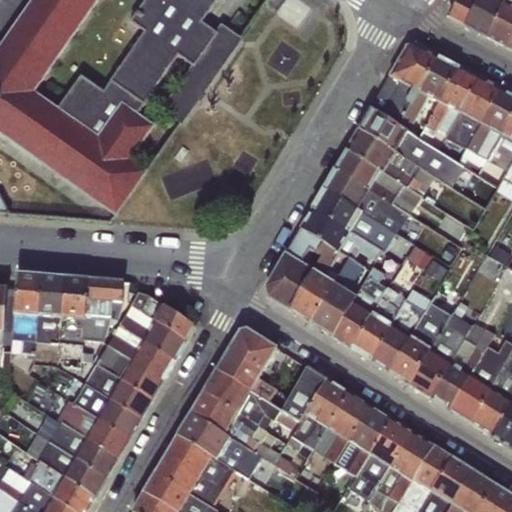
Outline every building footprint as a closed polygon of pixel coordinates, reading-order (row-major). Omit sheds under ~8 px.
[(0,137),(115,219),(147,174),(132,162),(155,128),(138,116),(178,58),(192,67),(161,111),(182,126),(242,41),(221,27),(215,34),(202,25),(218,0),(146,0),(132,23),(145,33),(104,93),(82,78),(59,109),(36,95),(101,0),(34,0),(4,44),(0,41),(0,137)] [(310,9),(297,0),(285,0),(276,14),(296,28),(310,9)] [(456,0),(447,20),(464,28),(478,0),(456,0)] [(503,5),(493,0),(478,0),(464,28),(486,39),(503,5)] [(511,9),(511,0),(505,0),(503,5),(511,9)] [(511,39),(511,9),(503,5),(486,39),(506,49),(511,39)] [(413,92),(433,55),(414,45),(407,47),(389,80),(413,92)] [(459,69),(433,55),(413,92),(438,105),(459,69)] [(480,80),(459,69),(438,105),(460,116),(480,80)] [(413,92),(389,80),(372,111),(395,125),(413,92)] [(501,91),(480,80),(460,116),(481,127),(501,91)] [(511,119),(511,96),(501,91),(481,127),(502,138),(511,119)] [(419,116),(429,122),(438,105),(413,92),(395,125),(407,133),(410,134),(419,116)] [(435,134),(446,140),(460,116),(438,105),(429,122),(422,134),(433,139),(435,134)] [(407,133),(395,125),(372,111),(359,132),(395,155),(407,133)] [(481,127),(460,116),(446,140),(467,151),(481,127)] [(511,119),(502,138),(511,142),(511,119)] [(467,151),(487,162),(502,138),(481,127),(467,151)] [(395,155),(359,132),(347,153),(381,174),(383,176),(395,155)] [(395,155),(432,179),(486,211),(496,193),(498,190),(479,178),(469,172),(410,134),(407,133),(395,155)] [(508,173),(511,165),(511,142),(502,138),(487,162),(508,173)] [(487,162),(467,151),(463,158),(473,165),(469,172),(479,178),(487,162)] [(381,174),(347,153),(336,172),(370,193),(381,174)] [(383,176),(421,199),(432,179),(395,155),(383,176)] [(508,173),(487,162),(479,178),(498,190),(508,173)] [(511,165),(508,173),(498,190),(496,193),(511,202),(511,165)] [(370,193),(336,172),(324,191),(359,213),(370,193)] [(383,176),(381,174),(370,193),(407,216),(411,218),(421,199),(383,176)] [(324,191),(313,210),(348,233),(359,213),(324,191)] [(359,213),(396,236),(407,216),(370,193),(359,213)] [(0,215),(10,216),(0,196),(0,215)] [(313,210),(300,231),(328,249),(336,254),(336,252),(348,233),(313,210)] [(348,233),(382,255),(384,256),(396,236),(359,213),(348,233)] [(300,231),(286,255),(300,264),(309,250),(322,258),(328,249),(300,231)] [(336,252),(350,260),(355,252),(376,264),(382,255),(348,233),(336,252)] [(448,245),(439,259),(450,266),(459,252),(448,245)] [(426,254),(415,248),(407,263),(418,269),(426,254)] [(322,258),(314,273),(335,286),(350,260),(336,252),(336,254),(328,249),(322,258)] [(314,273),(322,258),(309,250),(300,264),(314,273)] [(462,254),(451,273),(462,279),(473,260),(462,254)] [(286,255),(267,289),(269,298),(290,312),(314,273),(300,264),(286,255)] [(350,260),(335,286),(348,294),(362,268),(350,260)] [(439,285),(447,273),(432,264),(425,276),(439,285)] [(373,270),(368,279),(379,286),(384,277),(373,270)] [(314,273),(290,312),(311,325),(335,286),(314,273)] [(41,279),(17,277),(14,318),(38,320),(41,279)] [(64,281),(41,279),(38,320),(61,322),(64,281)] [(373,315),(387,291),(379,286),(368,279),(357,299),(354,303),(373,315)] [(89,283),(64,281),(61,322),(86,324),(86,320),(89,283)] [(124,285),(89,283),(86,320),(111,321),(112,306),(122,306),(123,306),(124,285)] [(149,283),(135,284),(135,292),(149,291),(149,283)] [(348,294),(335,286),(311,325),(334,339),(354,303),(357,299),(348,294)] [(392,327),(405,302),(387,291),(373,315),(392,327)] [(162,307),(148,298),(140,296),(132,309),(153,323),(162,307)] [(410,339),(431,352),(445,328),(453,314),(456,309),(436,297),(426,314),(410,339)] [(392,327),(410,339),(426,314),(405,302),(392,327)] [(354,303),(334,339),(352,351),(373,315),(354,303)] [(86,320),(86,324),(61,322),(38,320),(14,318),(11,356),(35,357),(37,345),(65,347),(63,370),(81,371),(81,365),(92,365),(93,339),(105,339),(109,322),(118,322),(122,306),(112,306),(111,321),(86,320)] [(155,324),(186,345),(196,329),(162,307),(153,323),(155,324)] [(153,323),(132,309),(121,328),(144,344),(155,324),(153,323)] [(445,328),(465,340),(474,326),(453,314),(445,328)] [(392,327),(373,315),(352,351),(370,363),(392,327)] [(175,364),(186,345),(155,324),(144,344),(175,364)] [(494,336),(474,326),(465,340),(451,365),(471,377),(485,353),(494,336)] [(410,339),(392,327),(370,363),(389,374),(410,339)] [(144,344),(121,328),(109,348),(133,363),(144,344)] [(431,352),(451,365),(465,340),(445,328),(431,352)] [(247,333),(240,334),(217,373),(252,394),(277,352),(247,333)] [(431,352),(410,339),(389,374),(410,387),(431,352)] [(495,360),(485,353),(471,377),(491,390),(511,353),(511,346),(506,342),(495,360)] [(164,383),(175,364),(144,344),(133,363),(164,383)] [(133,363),(109,348),(97,368),(121,383),(133,363)] [(451,365),(431,352),(410,387),(430,399),(451,365)] [(511,403),(511,402),(511,353),(491,390),(511,403)] [(153,402),(164,383),(133,363),(121,383),(153,402)] [(471,377),(451,365),(430,399),(450,412),(471,377)] [(121,383),(97,368),(86,386),(111,401),(121,383)] [(327,383),(307,371),(283,413),(301,425),(306,417),(327,383)] [(252,394),(217,373),(204,394),(239,415),(252,394)] [(491,390),(471,377),(450,412),(470,425),(491,390)] [(23,385),(14,381),(9,391),(17,396),(23,385)] [(69,402),(74,406),(86,386),(76,381),(65,400),(69,402)] [(142,421),(153,402),(121,383),(111,401),(142,421)] [(348,397),(327,383),(306,417),(327,431),(348,397)] [(111,401),(86,386),(74,406),(99,421),(111,401)] [(511,403),(491,390),(470,425),(490,437),(511,403)] [(239,415),(204,394),(191,416),(226,437),(239,415)] [(283,413),(252,394),(239,415),(259,427),(263,429),(268,421),(275,425),(283,413)] [(369,410),(348,397),(327,431),(349,444),(369,410)] [(131,441),(142,421),(111,401),(99,421),(131,441)] [(57,422),(62,426),(74,406),(69,402),(57,422)] [(511,450),(511,403),(490,437),(511,451),(511,450)] [(99,421),(74,406),(62,426),(87,440),(99,421)] [(391,423),(369,410),(349,444),(370,457),(391,423)] [(293,436),(301,425),(283,413),(275,425),(293,436)] [(252,439),(259,427),(239,415),(226,437),(231,441),(268,463),(287,476),(293,466),(279,458),(280,456),(252,439)] [(226,437),(191,416),(178,438),(212,459),(217,462),(231,441),(226,437)] [(51,445),(62,426),(57,422),(48,417),(37,436),(51,445)] [(314,452),(327,431),(306,417),(301,425),(293,436),(292,439),(303,446),(314,452)] [(119,461),(131,441),(99,421),(87,440),(119,461)] [(414,437),(391,423),(370,457),(392,472),(414,437)] [(87,440),(62,426),(51,445),(76,460),(87,440)] [(335,466),(349,444),(327,431),(314,452),(335,466)] [(39,464),(51,445),(37,436),(26,454),(39,464)] [(433,449),(414,437),(392,472),(412,484),(433,449)] [(212,459),(178,438),(167,457),(201,478),(212,459)] [(108,481),(119,461),(87,440),(76,460),(108,481)] [(268,463),(231,441),(217,462),(233,473),(244,480),(247,472),(258,478),(268,463)] [(356,479),(370,457),(349,444),(335,466),(356,479)] [(76,460),(51,445),(39,464),(64,479),(76,460)] [(308,461),(314,452),(303,446),(298,455),(308,461)] [(452,461),(433,449),(412,484),(430,495),(452,461)] [(201,478),(167,457),(155,476),(190,497),(201,478)] [(378,493),(392,472),(370,457),(356,479),(378,493)] [(217,462),(212,459),(201,478),(222,491),(233,473),(217,462)] [(108,481),(76,460),(64,479),(96,500),(108,481)] [(473,474),(452,461),(430,495),(452,509),(473,474)] [(64,479),(39,464),(28,483),(53,499),(64,479)] [(348,491),(356,479),(335,466),(327,478),(348,491)] [(4,467),(0,473),(0,484),(9,471),(4,467)] [(29,511),(44,511),(53,499),(28,483),(9,471),(0,484),(0,490),(20,506),(29,511)] [(398,506),(412,484),(392,472),(378,493),(398,506)] [(479,511),(495,488),(473,474),(452,509),(456,511),(479,511)] [(181,511),(190,497),(155,476),(144,495),(172,511),(181,511)] [(222,491),(201,478),(190,497),(213,511),(218,511),(229,495),(222,491)] [(89,511),(96,500),(64,479),(53,499),(72,511),(89,511)] [(356,479),(348,491),(371,505),(378,493),(356,479)] [(419,511),(430,495),(412,484),(398,506),(394,511),(419,511)] [(508,511),(511,506),(511,498),(495,488),(479,511),(508,511)] [(29,511),(20,506),(0,490),(0,511),(29,511)] [(334,511),(345,495),(337,490),(324,510),(326,511),(334,511)] [(172,511),(144,495),(133,511),(172,511)] [(449,511),(452,509),(430,495),(419,511),(449,511)] [(213,511),(190,497),(181,511),(213,511)] [(72,511),(53,499),(44,511),(72,511)]
